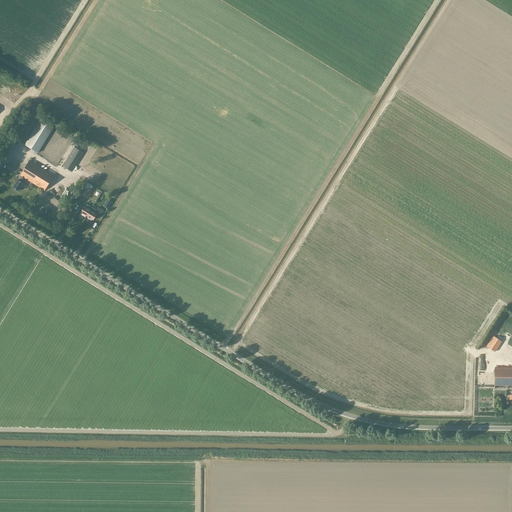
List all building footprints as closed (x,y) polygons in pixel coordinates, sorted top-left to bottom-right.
[(38,153),(53,127),(40,119),(24,145),(38,153)] [(74,147),(63,166),(71,171),(83,153),(74,147)] [(44,190),(54,175),(29,160),(20,175),(21,176),(18,180),(17,180),(13,188),(18,191),(20,189),(23,183),(22,183),(25,178),(44,190)] [(92,191),(87,188),(83,195),(87,198),(92,191)] [(87,216),(92,207),(86,203),(84,206),(84,207),(80,212),(87,216)] [(98,208),(96,210),(92,207),(87,216),(93,220),(97,215),(100,217),(103,211),(98,208)] [(495,352),(501,341),(493,336),(486,346),(495,352)] [(511,367),(494,368),(494,385),(511,385),(511,367)]
